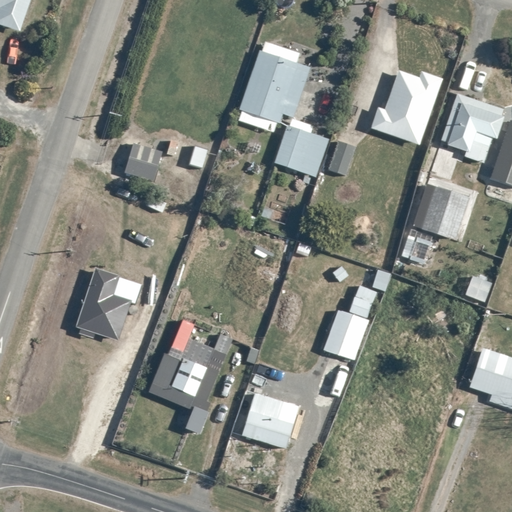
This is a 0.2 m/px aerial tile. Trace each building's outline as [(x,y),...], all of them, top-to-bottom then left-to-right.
[(0,0),(0,25),(21,32),(32,0),(0,0)] [(262,51),(259,50),(239,110),(241,111),(238,121),(273,133),(277,123),(280,124),(283,115),(293,119),(311,68),(296,63),(300,54),(265,42),(262,51)] [(431,110),(442,79),(421,72),(419,78),(399,71),(385,111),(378,108),(370,129),(419,146),(429,116),(432,117),(434,111),(431,110)] [(430,192),(418,228),(455,241),(455,239),(462,242),(479,193),(465,188),(466,187),(452,183),(458,168),(456,167),(460,154),(464,155),(464,157),(483,164),(493,138),(497,139),(504,117),(502,116),(504,110),(457,94),(441,142),(442,142),(425,191),(430,192)] [(289,126),(287,125),(274,163),(316,178),(329,140),(311,133),(313,126),(292,119),(289,126)] [(356,148),(338,141),(328,170),(346,177),(356,148)] [(162,153),(134,144),(125,173),(154,182),(162,153)] [(202,169),(208,150),(195,146),(189,165),(202,169)] [(390,272),(372,267),(365,290),(384,295),(390,272)] [(119,276),(95,268),(76,328),(80,329),(79,334),(94,339),(95,334),(118,342),(131,302),(133,302),(138,284),(119,278),(119,276)] [(351,364),(365,323),(368,311),(366,310),(372,292),(353,286),(350,295),(339,291),(338,291),(318,353),(351,364)] [(492,395),(489,402),(511,409),(511,358),(483,349),(470,388),(492,395)] [(207,368),(183,358),(171,387),(194,397),(207,368)] [(256,368),(249,388),(260,392),(267,371),(256,368)] [(285,402),(255,392),(241,436),(286,450),(294,423),(280,419),(282,413),(284,414),(287,404),(285,403),(285,402)]
